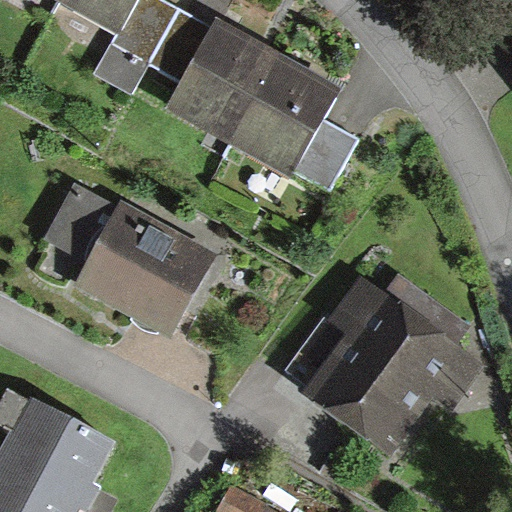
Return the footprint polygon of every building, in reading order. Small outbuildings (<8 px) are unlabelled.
[(0,0),(0,8),(102,63),(84,97),(121,117),(139,85),(176,15),(147,0),(0,0)] [(329,102),(176,15),(139,85),(180,108),(162,140),(275,203),(283,188),(323,211),(350,162),(309,139),(329,102)] [(156,360),(203,266),(72,201),(38,270),(87,294),(74,320),(156,360)] [(294,434),(371,483),(420,405),(438,416),(464,377),(351,305),(325,348),(342,358),(294,434)] [(31,400),(0,458),(0,511),(75,511),(112,443),(31,400)]
